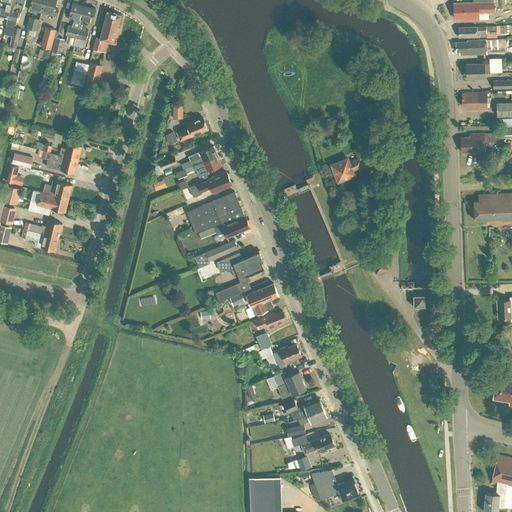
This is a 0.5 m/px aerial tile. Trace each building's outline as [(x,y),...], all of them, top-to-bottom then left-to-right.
[(1,8),(0,10),(0,16),(8,18),(12,0),(0,0),(0,1),(9,4),(7,9),(1,8)] [(23,7),(24,0),(12,0),(8,18),(17,21),(19,12),(13,11),(14,5),(23,7)] [(31,0),(29,10),(35,11),(35,10),(41,12),(44,0),(31,0)] [(44,0),(41,12),(47,13),(47,14),(48,15),(49,14),(56,16),(58,8),(55,7),(56,0),(44,0)] [(454,2),(454,18),(463,17),(463,19),(488,18),(488,11),(494,11),(493,0),(475,0),(475,2),(454,2)] [(76,37),(84,5),(73,2),(69,18),(74,20),(73,26),(69,25),(67,34),(76,37)] [(96,8),(84,5),(76,37),(74,44),(84,47),(89,30),(85,29),(86,23),(92,24),(96,8)] [(96,37),(94,48),(101,50),(104,41),(107,42),(108,40),(116,42),(120,27),(118,27),(121,15),(107,11),(100,38),(96,37)] [(27,27),(36,30),(39,18),(29,16),(27,27)] [(477,26),(458,27),(459,37),(487,36),(487,32),(497,32),(496,25),(477,26)] [(17,47),(21,28),(14,26),(10,46),(17,47)] [(51,48),(56,29),(46,26),(41,46),(51,48)] [(509,36),(509,26),(501,26),(501,36),(509,36)] [(56,36),(52,51),(60,53),(64,38),(56,36)] [(468,41),(456,42),(456,51),(460,51),(460,54),(487,53),(487,50),(497,50),(497,38),(467,40),(468,41)] [(38,49),(37,56),(47,57),(48,50),(38,49)] [(73,60),(68,81),(81,84),(86,63),(73,60)] [(103,65),(91,61),(86,78),(99,81),(103,65)] [(485,63),(466,63),(467,78),(485,77),(485,72),(490,72),(490,63),(485,63)] [(511,78),(493,79),(493,88),(511,87),(511,78)] [(496,102),(497,116),(511,115),(511,90),(511,101),(496,102)] [(487,91),(462,92),(462,106),(465,105),(466,109),(487,109),(487,91)] [(183,118),(183,106),(174,106),(174,119),(183,118)] [(188,127),(177,132),(180,140),(208,128),(203,117),(196,120),(194,119),(186,122),(188,127)] [(511,117),(501,118),(501,137),(511,136),(511,117)] [(42,136),(54,139),(55,132),(43,129),(42,136)] [(177,141),(174,132),(166,135),(170,144),(177,141)] [(485,141),(495,141),(498,141),(498,133),(485,133),(470,133),(470,136),(461,137),(461,151),(471,151),(471,153),(486,152),(485,141)] [(60,154),(79,159),(82,145),(67,142),(66,147),(62,146),(60,154)] [(45,143),(43,150),(50,152),(52,145),(45,143)] [(191,160),(182,163),(184,169),(218,155),(214,145),(189,155),(191,160)] [(364,151),(370,167),(381,163),(374,147),(364,151)] [(46,165),(75,172),(79,159),(60,154),(39,149),(37,155),(42,156),(42,157),(48,159),(46,165)] [(14,153),(12,163),(31,168),(33,158),(14,153)] [(163,169),(178,163),(175,155),(160,161),(163,169)] [(222,165),(218,155),(184,169),(186,173),(197,169),(200,176),(209,172),(208,170),(222,165)] [(348,158),(332,164),(339,180),(354,174),(353,170),(364,165),(360,157),(349,161),(348,158)] [(198,182),(189,186),(194,196),(202,192),(202,191),(211,187),(213,192),(221,189),(221,187),(232,183),(227,171),(216,176),(214,176),(208,178),(208,180),(199,183),(198,182)] [(151,182),(154,189),(163,185),(161,179),(151,182)] [(43,191),(69,198),(72,184),(58,180),(56,186),(45,183),(43,191)] [(69,198),(43,191),(41,191),(37,204),(65,211),(69,198)] [(234,191),(187,211),(196,233),(215,226),(218,234),(225,231),(227,237),(251,227),(246,216),(245,216),(234,191)] [(479,200),(474,200),(475,220),(488,219),(488,223),(496,223),(496,225),(511,224),(511,192),(479,193),(479,200)] [(10,223),(12,217),(2,214),(0,220),(10,223)] [(42,224),(40,232),(59,236),(62,223),(48,219),(46,225),(42,224)] [(0,241),(7,243),(11,227),(0,223),(0,241)] [(40,232),(24,228),(22,236),(38,240),(37,244),(36,244),(36,245),(41,246),(56,250),(59,236),(40,232)] [(209,260),(238,248),(234,239),(205,251),(209,260)] [(263,269),(267,267),(260,250),(256,252),(242,258),(239,252),(219,260),(223,269),(230,266),(234,275),(238,274),(241,281),(216,292),(219,300),(245,289),(242,282),(251,278),(249,274),(263,268),(263,269)] [(209,260),(205,251),(195,256),(199,266),(210,262),(209,260)] [(384,256),(372,260),(377,273),(389,268),(384,256)] [(270,298),(279,294),(274,283),(247,294),(252,306),(254,305),(258,313),(274,307),(270,298)] [(233,305),(244,300),(241,293),(230,297),(233,305)] [(414,306),(415,310),(425,310),(425,306),(425,304),(431,303),(430,296),(425,296),(425,294),(413,295),(414,306)] [(511,320),(511,319),(511,295),(510,296),(510,299),(497,299),(498,317),(511,317),(511,320)] [(275,312),(256,320),(259,328),(268,324),(269,327),(277,324),(276,322),(286,318),(283,310),(275,313),(275,312)] [(270,345),(258,350),(261,358),(266,356),(272,372),(279,369),(278,365),(285,362),(286,363),(294,360),(293,358),(302,355),(297,342),(288,346),(288,344),(280,348),(280,349),(273,353),(270,345)] [(285,370),(273,375),(278,386),(288,382),(293,393),(306,387),(299,370),(288,375),(285,370)] [(497,376),(494,397),(510,399),(509,403),(511,403),(511,371),(511,372),(510,378),(497,376)] [(251,398),(256,396),(251,385),(246,387),(251,398)] [(298,418),(323,407),(320,397),(298,407),(294,398),(284,403),(288,411),(290,410),(294,419),(298,418)] [(327,416),(323,407),(298,418),(301,423),(310,419),(312,422),(327,416)] [(273,412),(263,414),(265,422),(275,419),(273,412)] [(288,435),(304,432),(303,426),(297,427),(297,425),(287,427),(288,435)] [(308,432),(292,439),(294,445),(302,442),(303,444),(302,444),(305,453),(318,448),(319,451),(335,445),(330,433),(308,442),(305,434),(308,433),(308,432)] [(291,460),(289,467),(297,466),(299,466),(301,470),(312,465),(307,454),(291,460)] [(491,482),(497,483),(496,493),(486,492),(484,511),(493,511),(497,511),(498,506),(505,507),(507,485),(511,486),(511,456),(498,454),(491,482)] [(332,469),(312,472),(322,498),(340,491),(343,500),(360,493),(354,478),(345,481),(344,480),(337,483),(332,469)] [(309,470),(299,472),(300,479),(310,477),(309,470)]
